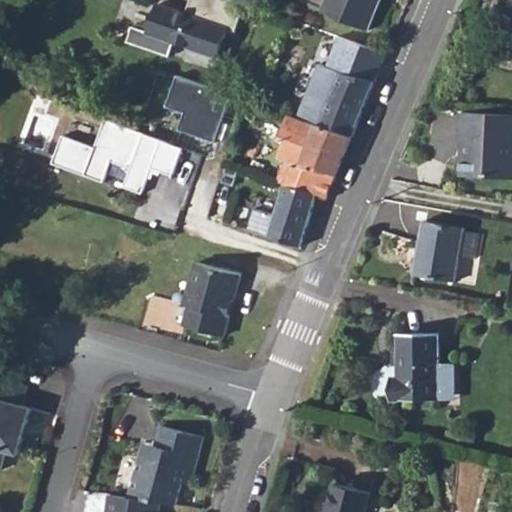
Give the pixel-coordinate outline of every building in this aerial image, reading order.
[(157,3),(148,31),(135,26),(130,41),(171,56),(176,42),(219,57),(229,30),(236,32),(247,4),(236,0),(190,0),(186,13),(157,3)] [(326,0),(321,12),(370,34),(384,0),(326,0)] [(333,34),(321,64),(328,67),(340,37),(333,34)] [(299,113),(321,123),(354,137),(376,80),(388,54),(340,37),(328,67),(321,64),(316,72),(305,69),(296,92),(307,96),(299,113)] [(218,142),(235,94),(180,74),(169,106),(187,112),(181,129),(218,142)] [(511,116),(466,114),(465,142),(472,142),(471,158),(466,158),(465,178),(511,180),(511,116)] [(285,166),(300,120),(289,116),(278,144),(284,146),(278,163),(285,166)] [(323,198),(328,200),(354,137),(321,123),(319,127),(300,120),(285,166),(281,175),(292,178),(289,186),(316,196),(323,198)] [(187,149),(109,122),(99,150),(67,139),(56,167),(108,185),(115,165),(135,172),(128,190),(147,196),(156,170),(177,178),(187,149)] [(249,248),(271,255),(277,240),(300,247),(316,196),(289,186),(285,185),(269,234),(255,229),(249,248)] [(419,273),(458,280),(462,256),(467,232),(467,229),(428,221),(419,273)] [(467,232),(462,256),(473,258),(478,234),(467,232)] [(241,272),(197,261),(186,303),(191,304),(185,324),(224,334),(241,272)] [(398,377),(397,399),(443,398),(443,362),(443,333),(404,333),(402,377),(398,377)] [(459,389),(459,367),(454,361),(443,362),(443,398),(453,397),(459,389)] [(0,376),(0,467),(3,468),(7,449),(19,453),(24,436),(22,433),(24,423),(28,422),(32,406),(22,403),(27,384),(0,376)] [(142,452),(130,498),(160,502),(175,505),(181,481),(191,484),(204,436),(161,425),(156,445),(153,455),(142,452)] [(156,445),(145,442),(142,452),(153,455),(156,445)] [(329,511),(368,511),(374,492),(338,482),(329,511)] [(158,511),(160,502),(130,498),(112,495),(108,511),(158,511)]
